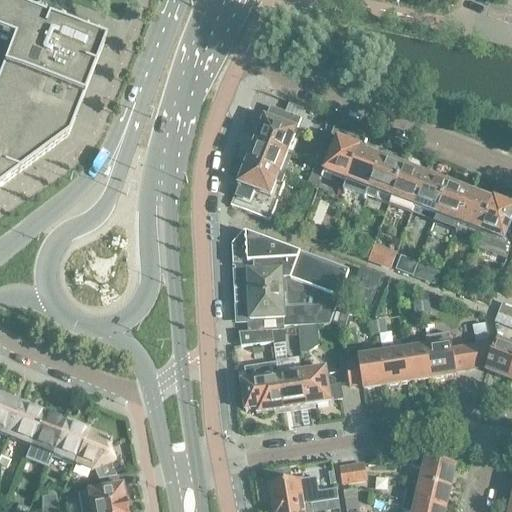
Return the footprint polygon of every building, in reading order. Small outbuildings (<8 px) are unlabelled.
[(103,46),(102,45),(0,5),(0,188),(67,138),(75,118),(103,46)] [(265,117),(255,143),(288,156),(301,122),(271,110),(268,118),(265,117)] [(332,124),(312,116),(308,128),(328,135),(332,124)] [(324,174),(347,184),(360,151),(361,149),(337,140),(331,154),(326,169),(324,174)] [(279,178),(279,177),(288,156),(255,143),(247,165),(279,178)] [(369,192),(382,159),(372,155),(370,153),(365,151),(362,151),(360,151),(347,184),(369,192)] [(326,169),(331,154),(325,152),(320,167),(326,169)] [(391,200),(404,168),(401,167),(399,164),(395,162),(392,163),(382,159),(369,192),(366,199),(375,202),(377,195),(391,200)] [(287,180),(279,177),(279,178),(247,165),(231,208),(270,223),(287,180)] [(414,209),(426,176),(417,173),(415,170),(410,168),(407,169),(404,168),(391,200),(414,209)] [(434,223),(449,185),(446,184),(444,181),(440,180),(436,180),(426,176),(414,209),(412,215),(434,223)] [(456,232),(459,226),(471,194),(461,190),(459,187),(455,185),(451,186),(449,185),(434,223),(456,232)] [(481,235),(493,202),(491,201),(489,199),(485,197),(481,198),(471,194),(459,226),(481,235)] [(511,207),(494,201),(493,202),(481,235),(478,242),(496,249),(499,242),(511,247),(511,245),(511,207)] [(246,236),(246,237),(243,237),(235,247),(235,266),(247,266),(288,264),(292,254),(246,236)] [(368,261),(373,248),(361,244),(356,257),(368,261)] [(368,263),(387,270),(390,271),(396,255),(374,247),(368,263)] [(301,257),(292,254),(288,264),(247,266),(247,268),(254,267),(254,273),(235,274),(236,288),(239,291),(239,299),(341,294),(348,275),(347,274),(347,275),(301,258),(301,257)] [(394,271),(412,277),(417,264),(399,257),(394,271)] [(418,266),(413,279),(435,287),(436,285),(440,274),(418,266)] [(353,298),(362,301),(370,304),(378,280),(362,274),(353,298)] [(492,296),(478,291),(475,299),(488,304),(492,296)] [(329,327),(341,294),(239,299),(240,307),(237,310),(238,323),(250,323),(251,333),(275,332),(283,330),(283,329),(329,327)] [(511,322),(511,309),(501,305),(497,317),(511,322)] [(428,306),(421,307),(422,319),(430,318),(428,306)] [(421,307),(413,309),(414,321),(422,319),(421,307)] [(387,334),(385,322),(377,324),(379,336),(387,334)] [(379,336),(377,324),(369,325),(371,337),(379,336)] [(316,328),(298,329),(300,355),(308,354),(318,347),(316,328)] [(273,346),(272,334),(239,335),(241,349),(273,346)] [(425,339),(427,349),(432,381),(455,377),(455,373),(452,352),(449,336),(425,339)] [(508,381),(511,370),(511,348),(497,343),(486,372),(486,373),(508,381)] [(496,345),(464,350),(468,371),(481,369),(486,372),(496,345)] [(432,381),(427,349),(404,353),(409,384),(432,381)] [(468,371),(464,350),(452,352),(455,373),(468,371)] [(306,408),(301,374),(290,376),(286,351),(275,352),(277,365),(276,365),(276,370),(278,378),(283,412),(293,410),(294,413),(304,411),(304,409),(306,408)] [(409,384),(404,353),(382,356),(386,388),(409,384)] [(386,388),(382,356),(358,360),(359,364),(362,386),(363,391),(386,388)] [(362,386),(359,364),(346,366),(349,388),(362,386)] [(278,378),(276,370),(276,365),(244,370),(246,383),(243,383),(248,413),(258,411),(258,413),(255,413),(256,416),(283,412),(278,378)] [(326,370),(301,374),(306,408),(334,404),(333,402),(341,401),(339,387),(329,389),(326,370)] [(0,436),(7,439),(19,407),(10,403),(8,400),(3,398),(0,399),(0,436)] [(29,448),(42,416),(40,415),(37,412),(33,410),(29,411),(19,407),(7,439),(29,448)] [(52,457),(64,425),(54,421),(52,417),(48,416),(44,417),(42,416),(29,448),(52,457)] [(75,466),(87,435),(87,434),(84,432),(82,429),(77,427),(74,428),(64,425),(52,457),(75,466)] [(104,441),(87,435),(75,466),(93,473),(96,471),(98,482),(116,478),(110,465),(113,463),(107,450),(110,449),(108,446),(106,447),(104,441)] [(0,458),(0,457),(0,466),(6,470),(9,462),(0,458)] [(423,471),(421,484),(450,491),(455,469),(414,459),(412,469),(423,471)] [(365,474),(364,467),(352,468),(353,476),(365,474)] [(352,468),(341,470),(340,470),(342,486),(354,484),(353,476),(352,468)] [(286,469),(277,471),(278,478),(287,476),(286,469)] [(41,482),(43,477),(32,473),(30,478),(41,482)] [(366,482),(365,476),(365,474),(353,476),(354,484),(366,482)] [(304,507),(303,496),(300,482),(269,487),(272,511),(304,507)] [(444,511),(445,511),(450,491),(421,484),(418,496),(406,494),(404,503),(444,511)] [(86,494),(89,511),(125,511),(124,502),(125,502),(123,491),(121,491),(120,488),(86,494)] [(357,499),(355,491),(343,493),(345,501),(357,499)] [(334,502),(333,492),(318,494),(320,504),(334,502)] [(335,511),(334,502),(320,504),(321,511),(335,511)] [(444,511),(404,503),(402,511),(405,511),(444,511)]
